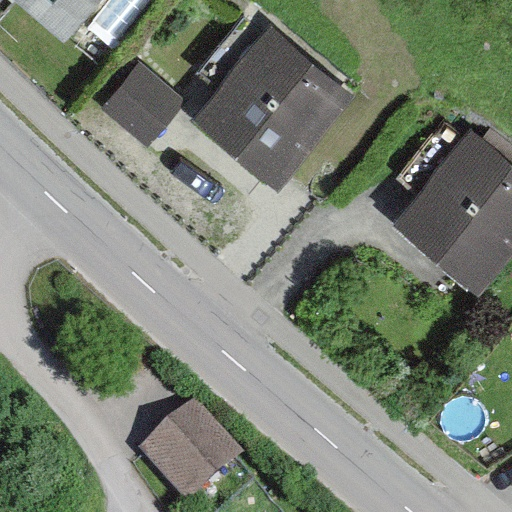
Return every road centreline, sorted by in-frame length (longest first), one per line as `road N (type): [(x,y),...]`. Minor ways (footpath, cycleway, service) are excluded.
road 1 (primary): [(411,511),(43,191)]
road 2 (unclassified): [(134,511),(10,320),(0,288),(7,233),(43,191)]
